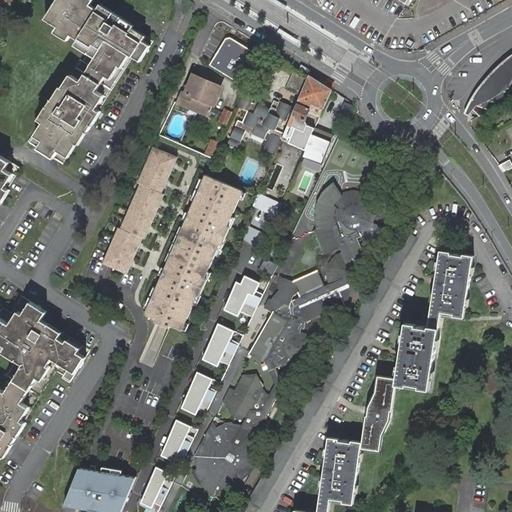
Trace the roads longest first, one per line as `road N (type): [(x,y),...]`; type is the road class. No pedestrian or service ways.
road 1 (residential): [(272,511),(427,243)]
road 2 (residential): [(11,511),(113,333),(34,284)]
road 3 (residential): [(77,215),(168,47),(176,0)]
road 4 (secondary): [(216,0),(354,86),(370,106)]
road 5 (secondary): [(409,132),(466,183),(511,257)]
road 6 (secondary): [(511,207),(435,96)]
road 7 (secondary): [(397,67),(288,0)]
